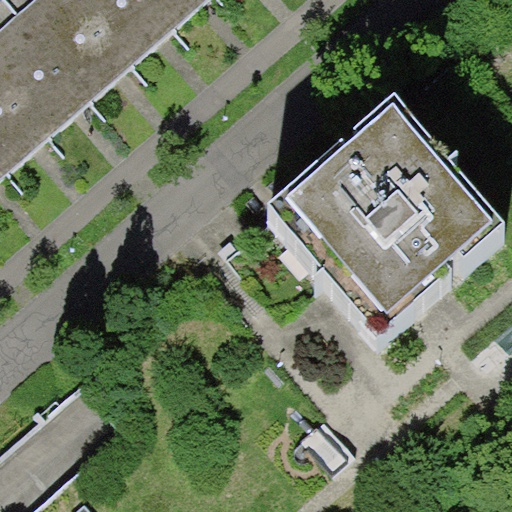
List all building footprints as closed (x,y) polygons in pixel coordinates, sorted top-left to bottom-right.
[(120,79),(132,69),(72,0),(39,0),(17,19),(90,105),(120,79)] [(145,0),(72,0),(132,69),(162,43),(174,33),(145,0)] [(204,7),(211,0),(145,0),(174,33),(204,7)] [(90,105),(17,19),(0,33),(0,84),(49,141),(79,115),(90,105)] [(0,168),(7,177),(38,150),(49,141),(0,84),(0,168)] [(347,169),(342,163),(267,227),(377,354),(413,323),(452,290),(446,283),(458,273),(464,279),(504,244),(394,117),(353,152),(359,158),(347,169)]
